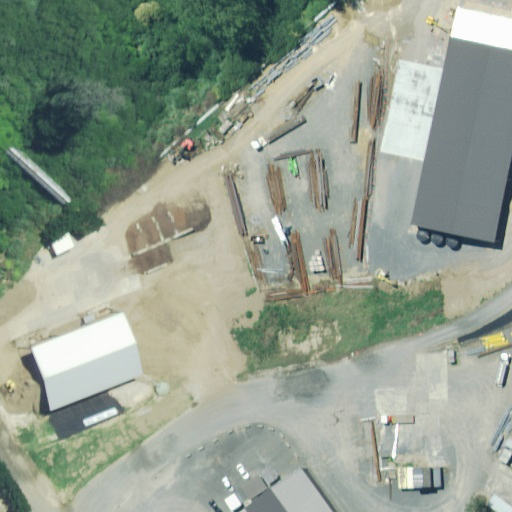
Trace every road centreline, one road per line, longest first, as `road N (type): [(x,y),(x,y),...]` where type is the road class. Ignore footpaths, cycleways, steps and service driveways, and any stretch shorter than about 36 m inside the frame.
road 1 (unknown): [(0,335),(26,296),(79,251),(353,28),(401,0)]
road 2 (unknown): [(106,511),(152,463),(223,413),(313,389),(434,385)]
